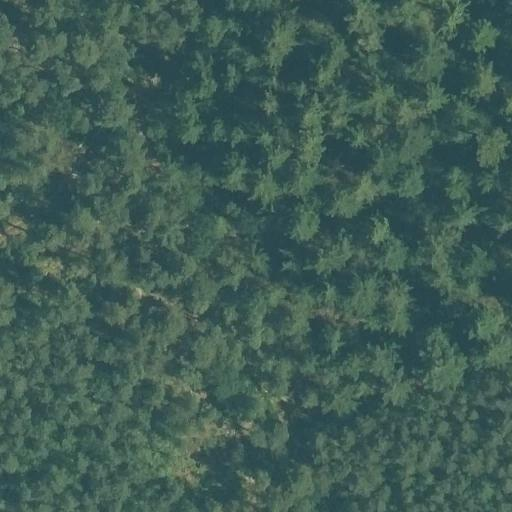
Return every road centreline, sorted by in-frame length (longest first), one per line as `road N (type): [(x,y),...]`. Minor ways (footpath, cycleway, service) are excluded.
road 1 (track): [(254,511),(75,158)]
road 2 (track): [(288,428),(129,115)]
road 3 (track): [(511,354),(288,428)]
road 4 (track): [(0,232),(30,214),(114,91)]
road 5 (track): [(129,115),(164,76),(206,0)]
road 6 (track): [(129,115),(68,0)]
